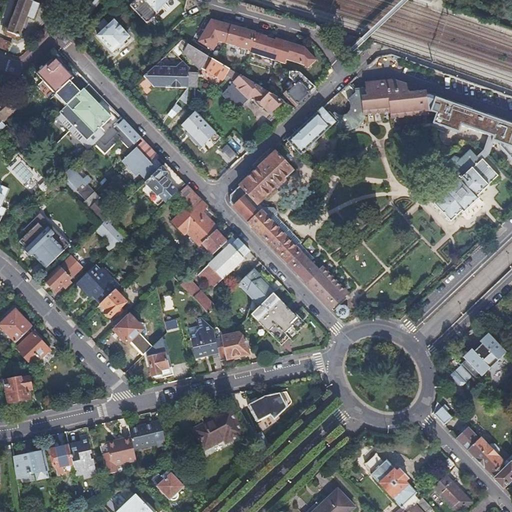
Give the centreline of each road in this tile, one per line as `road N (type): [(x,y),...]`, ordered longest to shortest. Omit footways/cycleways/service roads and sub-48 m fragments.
road 1 (residential): [(209,197),(376,47)]
road 2 (residential): [(131,403),(337,361)]
road 3 (residential): [(209,197),(344,339)]
road 4 (residential): [(77,54),(209,197)]
road 5 (residential): [(131,403),(0,268)]
road 6 (residential): [(511,228),(396,335)]
road 7 (residential): [(240,511),(353,406)]
road 8 (residential): [(414,348),(511,254)]
road 9 (residential): [(419,411),(511,509)]
road 10 (residential): [(0,432),(131,403)]
road 11 (residential): [(425,361),(511,277)]
